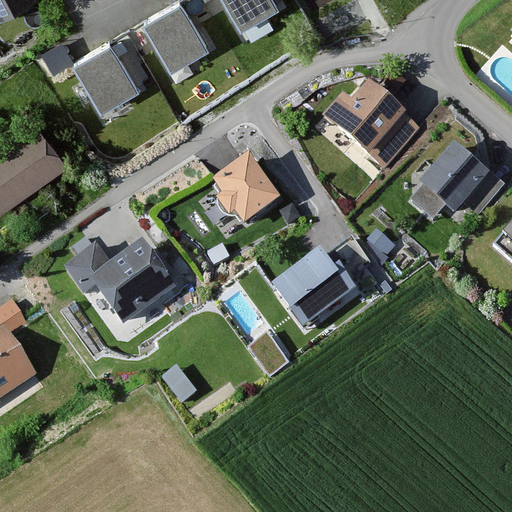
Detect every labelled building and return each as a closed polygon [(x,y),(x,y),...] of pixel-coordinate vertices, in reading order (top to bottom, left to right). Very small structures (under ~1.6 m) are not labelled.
[(0,0),(0,20),(38,0),(0,0)] [(275,0),(226,0),(245,33),(282,11),(275,0)] [(184,2),(145,24),(173,74),(212,51),(184,2)] [(110,37),(71,58),(101,112),(140,91),(110,37)] [(350,101),(327,128),(368,165),(407,123),(373,93),(359,109),(350,101)] [(39,128),(0,153),(0,210),(65,168),(39,128)] [(499,180),(463,146),(409,203),(431,224),(445,210),(459,223),(499,180)] [(284,208),(254,165),(218,190),(227,203),(219,208),(232,226),(240,220),(248,232),(284,208)] [(351,231),(331,246),(352,273),(372,259),(351,231)] [(511,232),(494,252),(511,267),(511,232)] [(179,293),(144,242),(111,265),(98,246),(62,270),(77,293),(95,281),(127,328),(179,293)] [(360,299),(330,258),(279,295),(297,320),(306,313),(318,330),(360,299)] [(0,400),(29,381),(0,338),(0,337),(24,321),(9,300),(0,305),(0,400)] [(164,369),(183,395),(196,385),(177,359),(164,369)]
